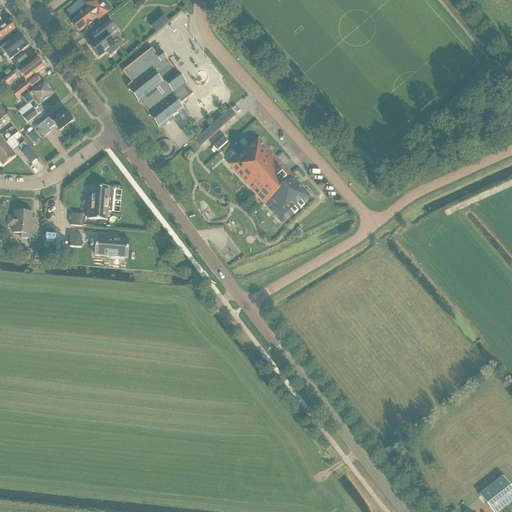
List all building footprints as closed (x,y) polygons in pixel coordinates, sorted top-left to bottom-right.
[(89,9),(83,13),(78,17),(71,23),(78,32),(86,27),(91,23),(96,18),(98,21),(108,13),(109,14),(112,11),(103,0),(90,0),(85,4),(89,9)] [(158,20),(161,26),(172,19),(169,13),(158,20)] [(101,35),(88,45),(98,58),(114,45),(108,36),(116,30),(109,20),(97,30),(101,35)] [(0,40),(0,41),(15,30),(9,22),(0,28),(0,40)] [(5,55),(9,60),(28,46),(18,34),(0,48),(0,57),(0,58),(5,55)] [(156,55),(151,49),(122,72),(131,83),(127,87),(159,128),(182,110),(179,105),(193,94),(165,59),(164,60),(159,53),(156,55)] [(27,59),(23,54),(15,61),(19,65),(27,59)] [(33,75),(44,67),(37,58),(19,72),(31,89),(40,82),(35,76),(34,77),(33,75)] [(38,105),(52,94),(44,84),(30,94),(29,92),(20,98),(25,105),(33,99),(38,105)] [(42,104),(44,111),(56,109),(54,101),(42,104)] [(33,109),(28,112),(21,118),(28,126),(39,117),(33,109)] [(235,115),(230,109),(194,141),(200,147),(235,115)] [(48,119),(37,127),(45,137),(51,132),(49,130),(54,126),(59,131),(72,121),(71,119),(73,119),(69,114),(68,115),(64,111),(50,122),(48,119)] [(5,144),(0,137),(0,152),(15,140),(12,136),(7,141),(7,142),(5,144)] [(224,137),(212,147),(216,151),(228,142),(224,137)] [(312,198),(259,139),(229,165),(282,225),(312,198)] [(19,144),(15,140),(0,152),(0,163),(2,167),(15,157),(10,150),(12,148),(13,149),(19,144)] [(29,148),(23,153),(31,164),(37,159),(29,148)] [(303,154),(313,164),(317,160),(308,150),(303,154)] [(87,219),(107,221),(109,188),(91,187),(90,202),(89,202),(87,219)] [(31,219),(32,213),(15,212),(13,234),(30,235),(29,242),(36,242),(38,219),(31,219)] [(71,214),(70,226),(82,227),(83,215),(71,214)] [(82,236),(70,235),(69,247),(81,248),(82,236)] [(127,258),(128,240),(113,239),(114,238),(96,236),(95,255),(127,258)] [(233,243),(225,247),(230,259),(238,255),(233,243)] [(496,511),(511,499),(511,490),(502,477),(478,496),(491,511),(496,511)]
